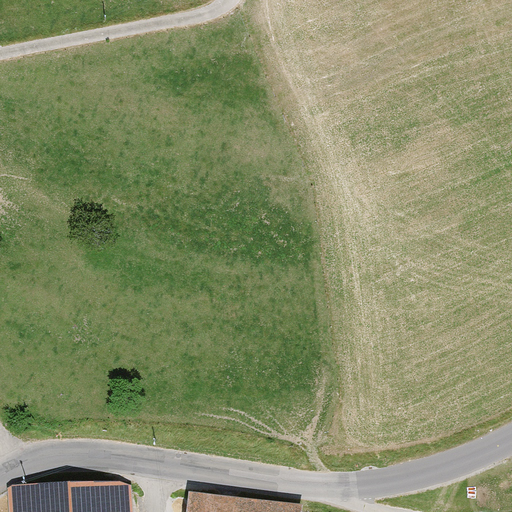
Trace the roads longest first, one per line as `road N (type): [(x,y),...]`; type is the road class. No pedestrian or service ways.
road 1 (tertiary): [(511,438),(429,472),(287,479),(86,449),(0,481)]
road 2 (track): [(0,48),(175,17),(225,0)]
